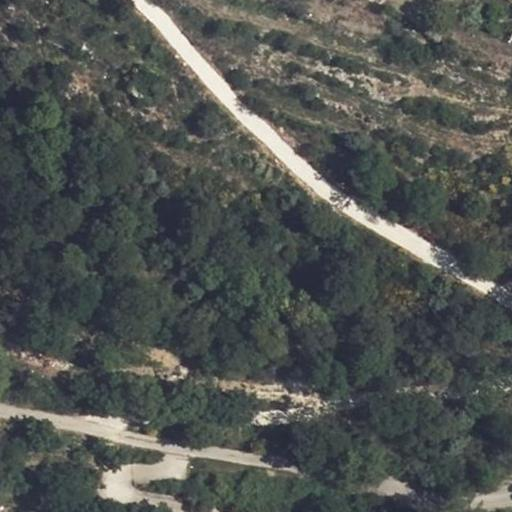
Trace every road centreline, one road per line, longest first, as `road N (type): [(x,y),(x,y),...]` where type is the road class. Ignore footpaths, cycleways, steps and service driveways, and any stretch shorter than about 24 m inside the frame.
road 1 (unclassified): [(511,495),(440,497),(0,402)]
road 2 (track): [(511,306),(345,208),(205,75),(146,0)]
road 3 (track): [(100,423),(173,405),(308,413),(511,370)]
